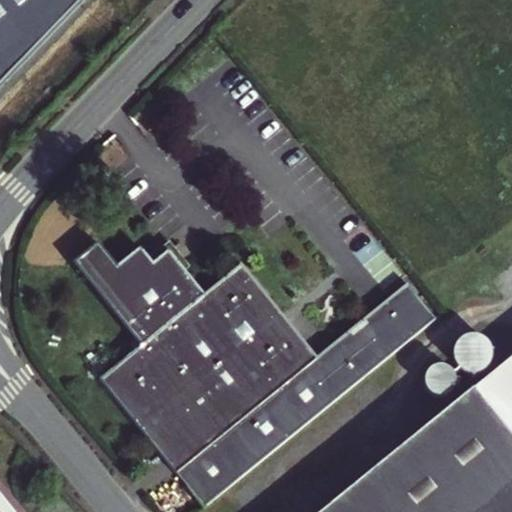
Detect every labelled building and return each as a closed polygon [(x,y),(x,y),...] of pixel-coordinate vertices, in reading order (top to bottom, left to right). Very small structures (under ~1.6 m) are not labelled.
[(0,0),(0,64),(79,0),(0,0)] [(154,255),(160,250),(169,243),(178,254),(186,263),(192,258),(189,255),(171,232),(149,249),(154,255)] [(207,289),(186,263),(178,254),(169,243),(160,250),(154,255),(149,249),(143,240),(119,261),(113,253),(99,237),(75,257),(143,341),(100,375),(177,469),(319,354),(243,260),(207,289)] [(440,320),(410,285),(177,469),(207,510),(440,320)] [(488,374),(502,345),(471,331),(458,361),(488,374)] [(511,511),(511,359),(324,511),(511,511)] [(432,366),(434,390),(462,388),(460,364),(432,366)] [(0,511),(10,511),(0,499),(0,511)]
